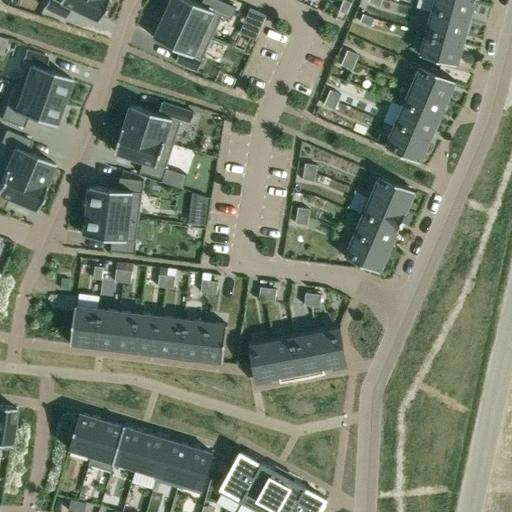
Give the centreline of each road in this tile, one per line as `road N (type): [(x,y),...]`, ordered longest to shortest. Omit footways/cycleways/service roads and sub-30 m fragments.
road 1 (residential): [(500,76),(372,391),(365,511)]
road 2 (residential): [(137,0),(45,243)]
